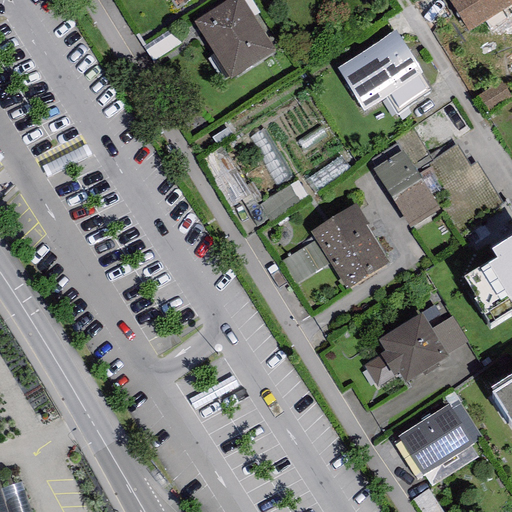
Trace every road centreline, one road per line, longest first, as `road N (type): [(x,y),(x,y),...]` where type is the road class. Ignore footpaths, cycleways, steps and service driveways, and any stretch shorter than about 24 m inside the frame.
road 1 (residential): [(407,511),(90,0)]
road 2 (residential): [(0,276),(144,511)]
road 3 (residential): [(511,181),(399,0)]
